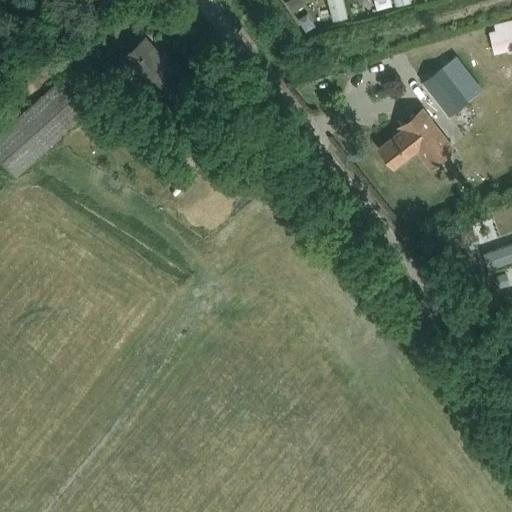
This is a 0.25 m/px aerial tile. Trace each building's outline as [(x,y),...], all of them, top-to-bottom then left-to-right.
[(500,52),(511,48),(511,18),(494,23),(495,29),(500,52)] [(134,70),(155,93),(177,73),(145,37),(122,57),(124,58),(113,68),(123,80),(134,70)] [(470,98),(444,65),(422,82),(448,115),(470,98)] [(0,133),(0,158),(14,174),(86,110),(60,81),(0,133)] [(394,135),(379,147),(394,166),(409,154),(415,150),(427,165),(447,150),(420,115),(403,128),(394,135)] [(194,193),(204,183),(188,168),(178,179),(194,193)] [(494,233),(511,224),(511,203),(486,215),(494,233)]
